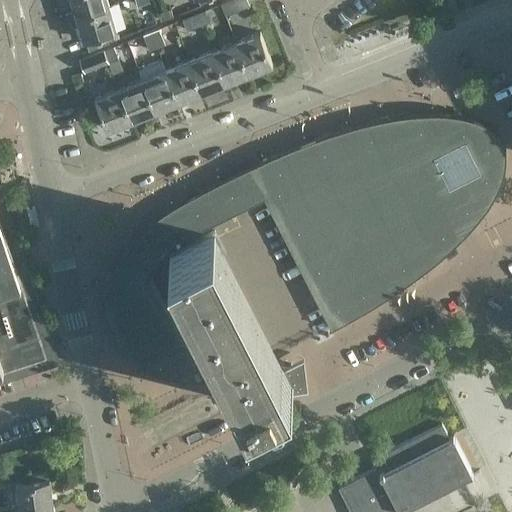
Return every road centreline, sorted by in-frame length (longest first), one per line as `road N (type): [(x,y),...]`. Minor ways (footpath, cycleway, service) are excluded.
road 1 (residential): [(52,194),(327,91)]
road 2 (residential): [(121,511),(343,397)]
road 3 (residential): [(343,397),(240,226)]
road 4 (residential): [(327,91),(511,15)]
road 5 (residential): [(87,382),(52,194)]
road 6 (residential): [(343,397),(511,308)]
road 7 (residential): [(117,511),(87,382)]
